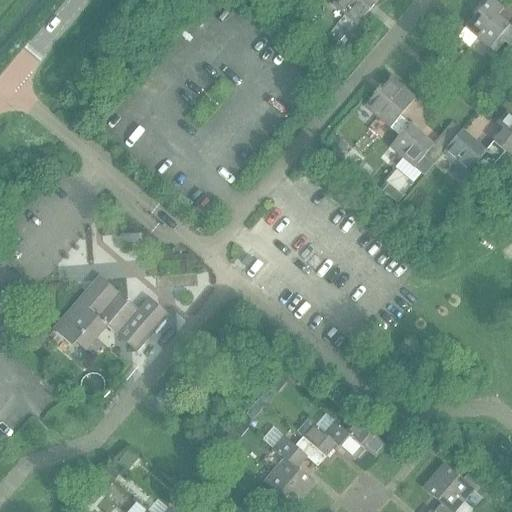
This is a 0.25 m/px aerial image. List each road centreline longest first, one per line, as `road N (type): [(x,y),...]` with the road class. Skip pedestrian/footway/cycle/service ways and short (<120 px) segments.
road 1 (unclassified): [(206,254),(425,0)]
road 2 (unclassified): [(511,422),(494,407),(398,412),(233,283)]
road 3 (unclassified): [(0,500),(30,465),(99,434),(233,283)]
road 4 (unclassified): [(206,254),(8,83)]
